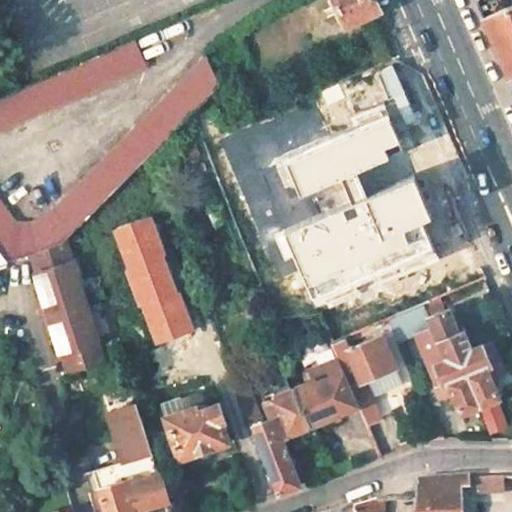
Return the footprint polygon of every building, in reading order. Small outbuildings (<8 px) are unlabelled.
[(335,0),(347,24),(369,14),(365,5),(373,0),(335,0)] [(511,75),(511,4),(503,7),(483,18),(508,77),(511,75)] [(0,97),(0,252),(7,262),(31,254),(62,242),(220,84),(206,56),(53,208),(29,222),(17,221),(0,198),(0,130),(147,67),(135,39),(20,88),(0,97)] [(379,71),(334,90),(354,136),(399,117),(379,71)] [(221,204),(253,191),(219,107),(187,120),(221,204)] [(430,284),(397,207),(342,231),(363,280),(377,274),(389,301),(430,284)] [(84,302),(66,247),(62,242),(31,254),(36,271),(34,273),(48,314),(84,302)] [(428,318),(447,310),(448,309),(442,294),(430,299),(422,303),(428,318)] [(48,314),(61,355),(63,355),(69,374),(105,364),(84,302),(48,314)] [(388,319),(397,341),(432,326),(428,318),(422,303),(397,315),(388,319)] [(432,326),(446,360),(458,355),(471,350),(461,328),(457,330),(448,309),(447,310),(428,318),(432,326)] [(332,342),(367,423),(379,417),(363,380),(395,366),(381,333),(352,346),(348,336),(345,337),(332,342)] [(471,350),(458,355),(477,400),(495,392),(490,379),(501,375),(509,372),(496,340),(482,345),(471,350)] [(20,354),(27,375),(35,368),(30,351),(20,354)] [(452,392),(458,407),(477,400),(458,355),(446,360),(435,364),(448,394),(452,392)] [(294,388),(310,425),(347,410),(358,406),(343,370),(338,357),(308,368),(313,380),(294,388)] [(235,379),(251,426),(263,422),(250,388),(241,380),(235,379)] [(221,385),(238,431),(251,426),(235,380),(221,385)] [(251,426),(276,493),(299,484),(281,437),(310,425),(294,388),(276,395),(276,398),(266,402),(272,418),(263,422),(251,426)] [(165,416),(179,457),(228,441),(221,421),(224,420),(219,404),(205,408),(200,392),(161,405),(165,416)] [(490,434),(509,426),(498,397),(479,406),(490,434)] [(139,405),(110,414),(126,461),(119,463),(124,480),(98,488),(105,511),(133,511),(171,501),(162,472),(148,434),(139,406),(139,405)] [(347,410),(359,437),(370,433),(367,423),(358,406),(347,410)] [(119,463),(93,471),(98,488),(124,480),(119,463)] [(478,476),(479,493),(505,492),(504,474),(478,476)] [(470,477),(417,481),(415,499),(413,511),(458,511),(461,488),(470,489),(470,477)] [(375,499),(354,507),(354,511),(384,511),(385,499),(375,499)]
